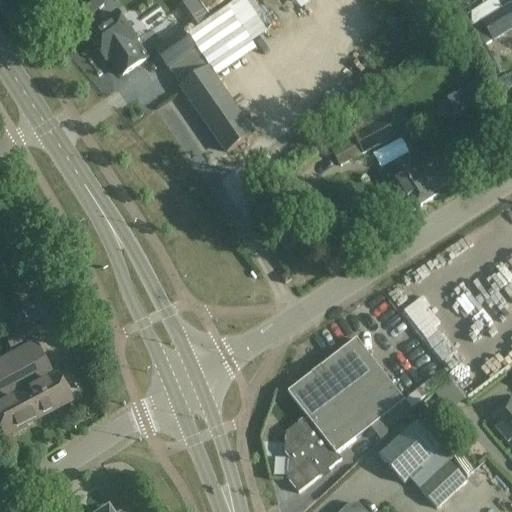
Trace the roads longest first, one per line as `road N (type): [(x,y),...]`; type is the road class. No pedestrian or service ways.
road 1 (unclassified): [(196,380),(511,177)]
road 2 (residential): [(0,508),(173,395)]
road 3 (secondary): [(108,223),(128,293),(173,395)]
road 4 (secondary): [(196,380),(132,247),(108,223)]
road 5 (secondary): [(235,511),(233,482),(196,380)]
road 6 (secondary): [(173,395),(225,511)]
